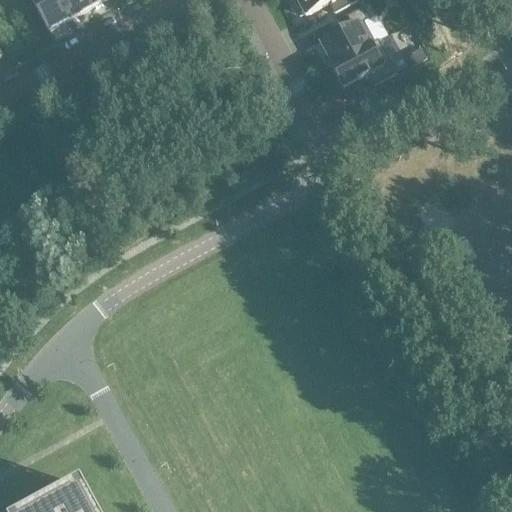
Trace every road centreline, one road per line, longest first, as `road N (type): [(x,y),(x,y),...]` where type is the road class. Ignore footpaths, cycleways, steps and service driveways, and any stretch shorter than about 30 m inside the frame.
road 1 (tertiary): [(67,337),(120,296),(342,172)]
road 2 (residential): [(0,96),(177,0)]
road 3 (residential): [(67,337),(160,511)]
road 4 (residential): [(342,172),(248,0)]
road 5 (tertiary): [(342,172),(511,80)]
